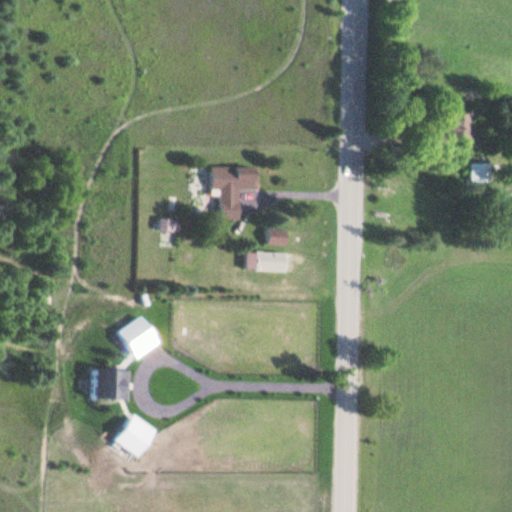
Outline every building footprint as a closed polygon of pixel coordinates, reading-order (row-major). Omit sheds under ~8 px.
[(435,138),(476,138),(476,126),(465,126),(465,112),(435,112),(435,138)] [(466,181),(485,181),(485,161),(466,161),(466,181)] [(234,187),(252,187),(252,165),(215,165),(215,218),(234,218),(234,187)] [(172,219),(154,219),(154,228),(172,228),(172,219)] [(281,228),(263,228),(263,241),(280,242),(281,228)] [(281,250),(250,250),(250,269),(281,269),(281,250)]
